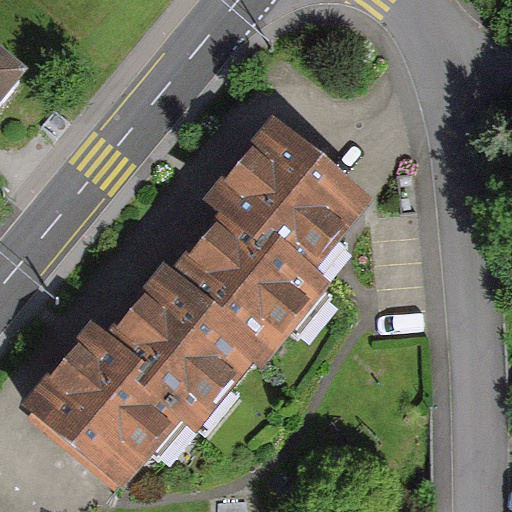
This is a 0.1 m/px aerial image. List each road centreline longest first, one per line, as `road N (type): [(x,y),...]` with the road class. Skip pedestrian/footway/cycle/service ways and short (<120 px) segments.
road 1 (residential): [(435,41),(446,64),(465,227),(480,511)]
road 2 (tertiary): [(0,289),(239,0)]
